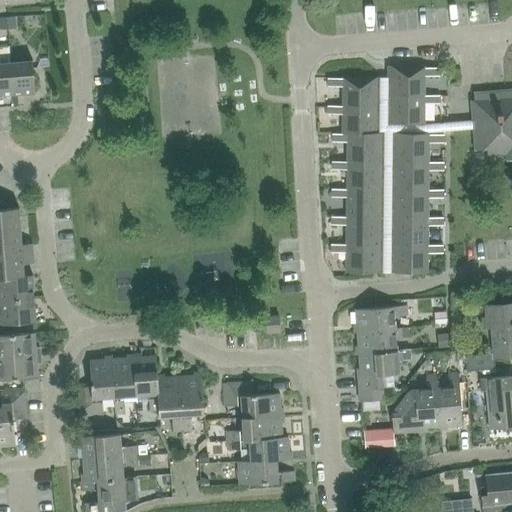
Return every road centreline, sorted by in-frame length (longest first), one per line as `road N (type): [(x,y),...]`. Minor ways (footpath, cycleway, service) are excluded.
road 1 (residential): [(321,357),(231,360),(171,334),(92,336)]
road 2 (residential): [(296,48),(511,30)]
road 3 (residential): [(314,295),(412,287),(511,266)]
road 4 (residential): [(314,295),(300,100)]
road 5 (residential): [(32,173),(81,124),(74,0)]
road 6 (residential): [(92,336),(70,348),(52,374),(52,458),(0,466)]
road 7 (residential): [(92,336),(52,298),(43,195),(32,173)]
road 8 (residential): [(332,487),(511,453)]
road 9 (residential): [(332,487),(321,357)]
